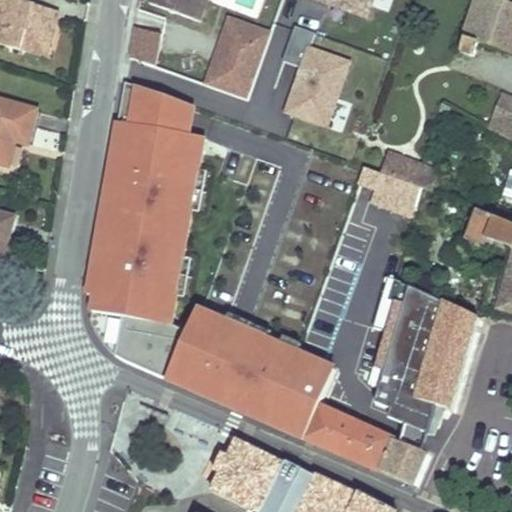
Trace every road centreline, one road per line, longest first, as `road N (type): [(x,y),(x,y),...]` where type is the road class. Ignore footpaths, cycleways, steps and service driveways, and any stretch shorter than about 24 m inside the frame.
road 1 (residential): [(70,354),(435,511)]
road 2 (residential): [(113,0),(65,287),(70,354)]
road 3 (residential): [(70,354),(85,436),(67,511)]
road 4 (unknown): [(485,401),(427,508)]
